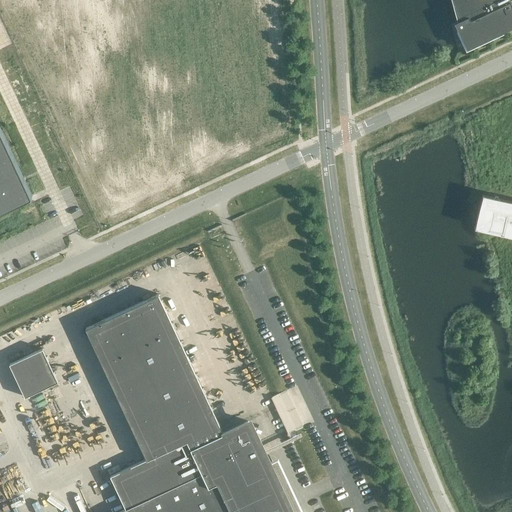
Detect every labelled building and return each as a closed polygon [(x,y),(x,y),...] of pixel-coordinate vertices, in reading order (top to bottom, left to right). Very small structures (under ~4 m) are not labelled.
[(511,0),(451,0),(459,25),(456,26),(467,48),(509,28),(508,26),(511,24),(511,0)] [(0,211),(32,196),(0,127),(0,211)] [(511,200),(482,193),(474,227),(511,236),(511,200)] [(85,328),(146,458),(220,424),(159,294),(85,328)] [(43,348),(9,364),(25,397),(58,381),(43,348)] [(220,424),(146,458),(110,475),(126,508),(127,511),(302,511),(278,459),(268,463),(248,421),(223,432),(220,424)]
